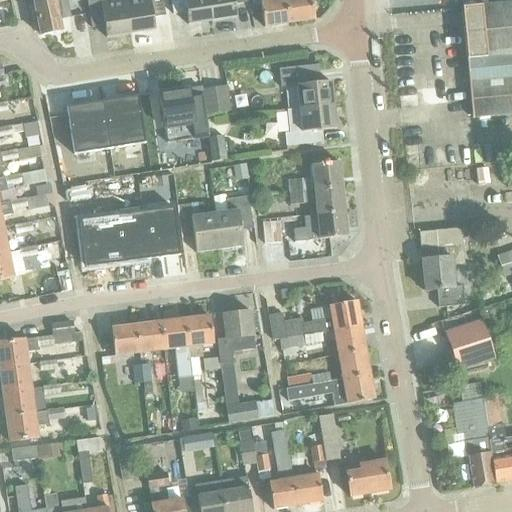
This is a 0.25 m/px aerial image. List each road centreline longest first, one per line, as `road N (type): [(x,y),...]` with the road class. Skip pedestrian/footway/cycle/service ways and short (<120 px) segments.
road 1 (residential): [(374,255),(0,312)]
road 2 (residential): [(0,43),(27,49),(62,74),(355,29)]
road 3 (residential): [(419,511),(374,255)]
road 4 (residential): [(374,255),(355,29)]
